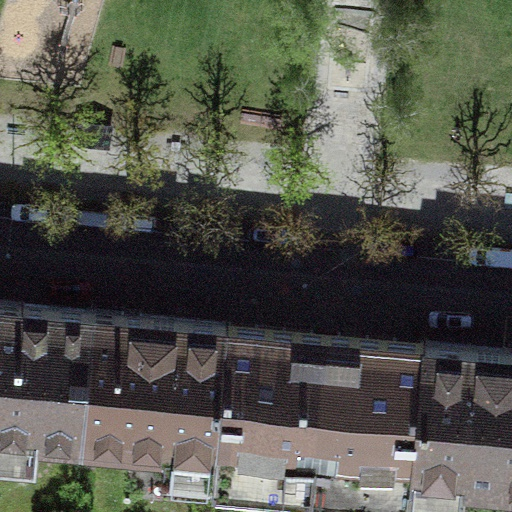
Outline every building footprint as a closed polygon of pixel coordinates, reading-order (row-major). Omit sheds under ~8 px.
[(80,433),(92,308),(0,299),(0,449),(32,453),(34,428),(80,433)] [(92,308),(80,433),(83,433),(83,429),(167,437),(164,466),(213,471),(217,442),(216,442),(228,321),(146,313),(92,308)] [(311,488),(325,330),(277,326),(228,321),(216,442),(217,442),(213,471),(212,479),(311,488)] [(374,335),(325,330),(311,488),(409,498),(410,493),(413,463),(412,463),(423,339),(374,335)] [(413,463),(410,493),(459,497),(461,468),(511,472),(511,347),(423,339),(412,463),(413,463)]
